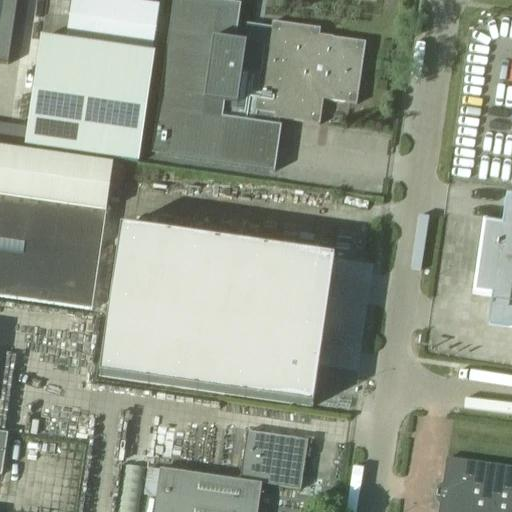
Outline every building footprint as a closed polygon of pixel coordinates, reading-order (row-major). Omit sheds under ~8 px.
[(0,0),(0,65),(7,67),(16,0),(0,0)] [(104,0),(70,0),(64,42),(41,39),(25,149),(137,166),(153,55),(151,55),(158,8),(104,0)] [(355,107),(364,45),(317,38),(318,31),(271,24),(269,41),(266,41),(260,39),(252,37),(246,35),(240,33),(235,30),(229,26),(223,23),(218,20),(212,18),(206,16),(199,14),(193,12),(187,11),(180,10),(174,9),(172,9),(151,155),(269,173),(277,121),(318,127),(322,102),(355,107)] [(0,300),(92,313),(112,167),(0,150),(0,300)] [(113,167),(110,191),(119,192),(123,168),(113,167)] [(511,328),(511,198),(506,197),(502,224),(482,221),(472,296),(492,299),(488,325),(511,328)] [(120,230),(99,379),(313,410),(333,261),(120,230)] [(239,482),(159,471),(155,498),(153,511),(256,511),(261,485),(300,491),(307,442),(246,433),(239,482)] [(511,511),(511,469),(446,460),(438,511),(511,511)] [(138,511),(145,471),(124,468),(118,511),(138,511)] [(148,469),(144,496),(155,498),(159,471),(148,469)]
